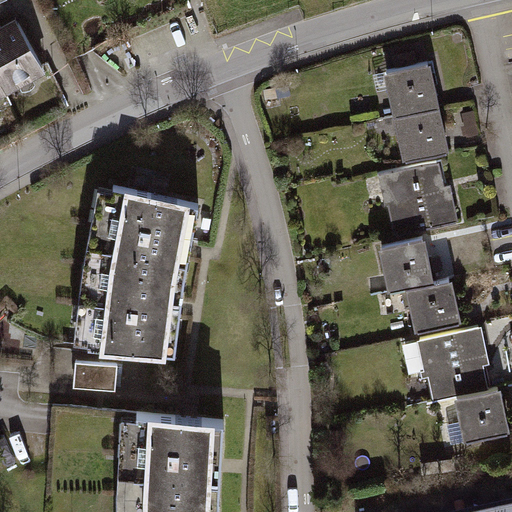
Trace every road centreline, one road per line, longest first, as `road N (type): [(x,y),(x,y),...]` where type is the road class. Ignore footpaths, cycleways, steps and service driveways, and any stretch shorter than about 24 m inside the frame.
road 1 (residential): [(225,67),(288,288),(307,511)]
road 2 (residential): [(0,174),(225,67)]
road 3 (residential): [(225,67),(445,0)]
road 4 (unknown): [(67,136),(24,0)]
road 5 (residential): [(486,0),(511,124)]
